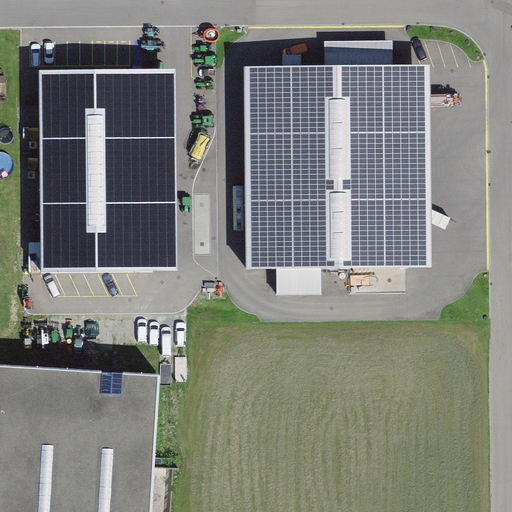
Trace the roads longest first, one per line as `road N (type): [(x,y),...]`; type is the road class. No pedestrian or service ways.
road 1 (residential): [(504,5),(509,511)]
road 2 (residential): [(504,5),(0,12)]
